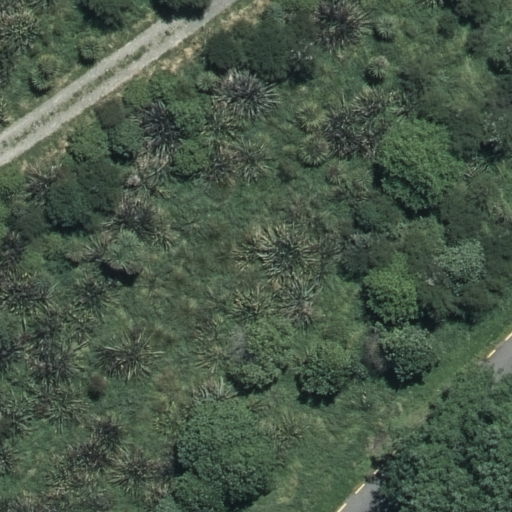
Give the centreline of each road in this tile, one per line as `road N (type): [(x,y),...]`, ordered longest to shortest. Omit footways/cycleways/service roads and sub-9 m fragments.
road 1 (track): [(0,150),(214,0)]
road 2 (unclassified): [(389,511),(511,385)]
